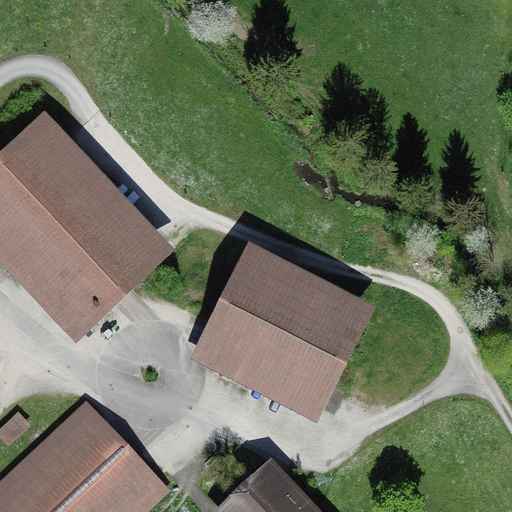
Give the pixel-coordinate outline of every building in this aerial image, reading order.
[(0,169),(0,239),(81,327),(155,258),(39,133),(0,169)] [(206,350),(316,406),(359,320),(336,308),(340,300),(321,290),(316,299),(250,265),(206,350)] [(21,410),(0,426),(0,434),(8,443),(32,424),(21,410)] [(0,494),(0,511),(136,511),(159,491),(87,413),(0,494)] [(231,511),(303,511),(270,476),(231,511)]
